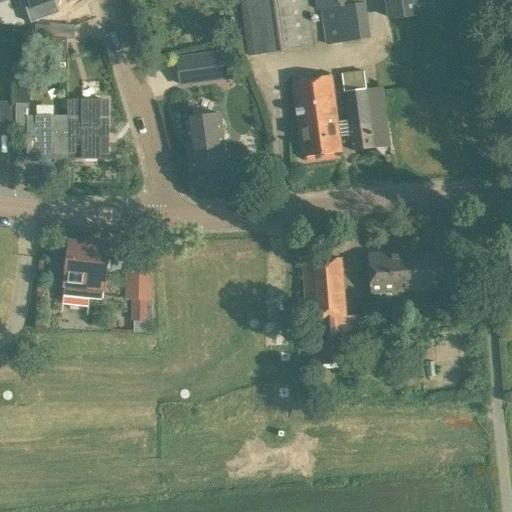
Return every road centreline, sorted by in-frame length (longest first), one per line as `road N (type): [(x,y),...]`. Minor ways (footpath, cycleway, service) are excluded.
road 1 (residential): [(170,218),(511,195)]
road 2 (track): [(479,195),(507,511)]
road 3 (residential): [(170,218),(106,0)]
road 4 (residential): [(0,207),(170,218)]
